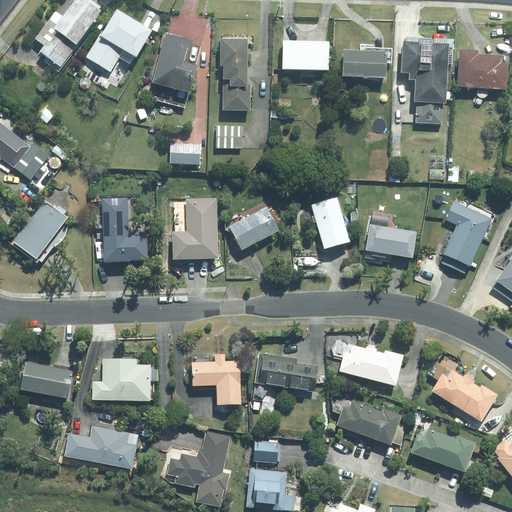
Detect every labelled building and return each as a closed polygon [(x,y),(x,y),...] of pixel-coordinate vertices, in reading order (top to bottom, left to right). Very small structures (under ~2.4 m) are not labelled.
[(43,47),(39,52),(59,68),(71,52),(70,51),(99,13),(81,0),(74,0),(61,17),(55,13),(35,40),(43,47)] [(95,64),(88,75),(102,83),(108,73),(109,73),(117,59),(127,66),(132,57),(134,59),(150,32),(115,11),(101,34),(100,33),(85,58),(95,64)] [(185,64),(190,42),(164,35),(151,83),(188,93),(195,67),(185,64)] [(219,41),(218,67),(223,67),(222,111),(248,112),(249,87),(245,87),(246,61),(250,61),(250,50),(245,50),(245,41),(219,41)] [(280,45),(279,73),(325,75),(326,47),(280,45)] [(415,122),(414,138),(438,140),(440,118),(449,119),(449,108),(443,108),(447,48),(400,45),(398,76),(407,77),(406,83),(413,84),(411,104),(409,104),(407,121),(415,122)] [(498,60),(475,58),(475,54),(457,53),(455,90),(504,93),(506,67),(498,66),(498,60)] [(340,80),(383,83),(385,56),(341,54),(340,80)] [(55,115),(46,107),(37,117),(45,125),(55,115)] [(270,118),(286,120),(287,114),(271,111),(270,118)] [(172,121),(170,131),(181,133),(183,123),(172,121)] [(29,147),(0,124),(0,158),(29,181),(48,156),(32,144),(29,147)] [(216,127),(215,149),(241,149),(241,127),(216,127)] [(200,145),(169,144),(169,164),(199,165),(200,145)] [(51,151),(62,161),(67,155),(56,146),(51,151)] [(447,173),(447,185),(457,185),(458,168),(447,167),(447,173)] [(475,171),(466,170),(466,184),(475,185),(475,171)] [(389,172),(389,183),(399,182),(399,172),(389,172)] [(429,181),(442,181),(442,185),(447,185),(447,173),(429,172),(429,181)] [(136,178),(116,178),(116,187),(136,187),(136,178)] [(430,195),(429,196),(429,197),(429,199),(430,200),(430,201),(431,202),(432,203),(433,204),(435,205),(436,205),(437,205),(439,205),(440,205),(441,204),(442,203),(443,202),(444,201),(445,200),(445,198),(445,197),(445,196),(445,194),(444,193),(443,192),(442,191),(441,190),(440,190),(438,190),(437,189),(436,190),(434,190),(433,191),(432,191),(431,192),(430,194),(430,195)] [(310,206),(323,250),(349,243),(336,198),(310,206)] [(125,199),(101,200),(102,264),(128,263),(128,262),(146,261),(145,236),(126,237),(125,199)] [(215,199),(185,200),(186,233),(170,233),(171,261),(216,260),(215,199)] [(43,202),(12,243),(35,260),(66,219),(43,202)] [(452,204),(444,223),(455,228),(441,257),(444,259),(441,266),(462,276),(465,269),(467,270),(489,221),(452,204)] [(19,207),(15,212),(19,215),(23,210),(19,207)] [(265,208),(229,228),(242,251),(278,231),(265,208)] [(357,213),(347,213),(348,225),(357,225),(357,213)] [(5,224),(10,227),(15,221),(10,217),(5,224)] [(369,224),(365,251),(411,259),(415,232),(369,224)] [(511,258),(494,285),(511,297),(511,258)] [(221,263),(217,260),(215,262),(214,261),(207,272),(214,276),(221,265),(220,264),(221,263)] [(337,376),(393,390),(401,358),(357,346),(355,356),(349,354),(348,357),(342,356),(337,376)] [(253,386),(263,387),(263,389),(281,392),(281,390),(287,391),(287,392),(304,395),(304,394),(312,395),(316,369),(295,365),(296,361),(257,355),(253,386)] [(213,364),(189,365),(190,390),(213,390),(214,409),(238,409),(237,364),(223,364),(223,357),(213,357),(213,364)] [(134,367),(134,362),(101,362),(101,385),(90,385),(90,404),(147,404),(147,384),(156,384),(156,372),(149,373),(149,368),(134,367)] [(18,394),(64,403),(70,376),(23,366),(18,394)] [(430,395),(478,426),(496,398),(480,388),(479,391),(471,386),(472,384),(463,377),(461,380),(450,373),(445,380),(441,378),(430,395)] [(334,430),(388,450),(390,445),(399,448),(406,428),(398,424),(400,419),(382,412),(381,415),(350,404),(347,412),(341,410),(334,430)] [(304,408),(292,407),(291,417),(304,417),(304,408)] [(67,437),(63,459),(130,472),(134,449),(124,447),(126,435),(91,428),(89,441),(67,437)] [(194,487),(217,492),(230,437),(206,431),(200,454),(197,453),(196,460),(180,456),(179,464),(169,461),(166,477),(174,479),(172,486),(193,491),(194,487)] [(408,457),(462,476),(473,446),(457,440),(456,442),(426,432),(424,439),(416,437),(408,457)] [(497,461),(495,462),(511,483),(511,443),(507,448),(503,443),(491,453),(497,461)] [(351,451),(334,444),(331,453),(348,459),(351,451)] [(252,446),(252,464),(275,466),(277,448),(252,446)] [(245,510),(269,511),(292,511),(294,498),(283,497),(284,475),(247,472),(245,510)] [(481,497),(489,500),(492,492),(484,490),(481,497)]
